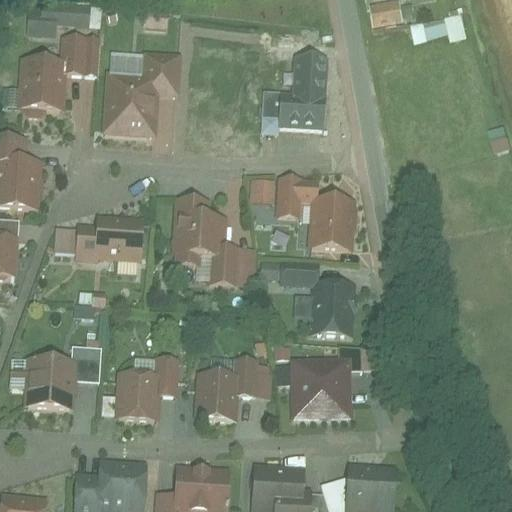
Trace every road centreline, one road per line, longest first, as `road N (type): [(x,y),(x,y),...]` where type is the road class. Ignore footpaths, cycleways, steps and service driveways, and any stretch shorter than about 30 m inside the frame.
road 1 (residential): [(429,441),(7,447)]
road 2 (residential): [(374,153),(429,441)]
road 3 (residential): [(374,153),(118,172)]
road 4 (residential): [(343,0),(374,153)]
